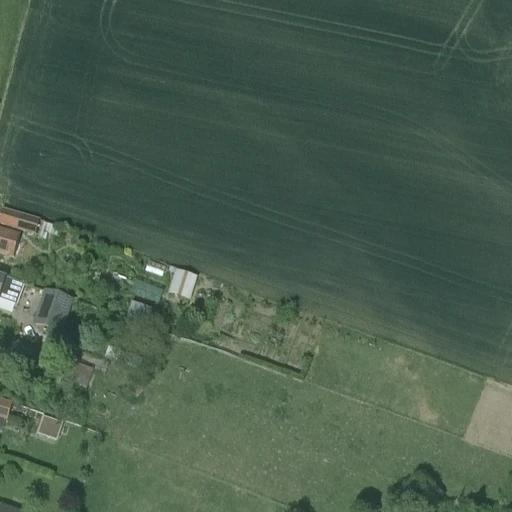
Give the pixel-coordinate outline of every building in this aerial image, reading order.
[(21,216),(2,210),(0,217),(0,226),(17,232),(17,230),(36,236),(40,221),(21,216)] [(44,225),(39,241),(46,243),(48,236),(57,239),(60,230),(44,225)] [(0,254),(13,259),(19,236),(0,230),(0,254)] [(168,295),(190,302),(198,278),(176,271),(168,295)] [(0,300),(17,307),(25,286),(4,279),(0,277),(0,300)] [(46,292),(33,327),(62,337),(74,302),(46,292)] [(132,304),(127,320),(146,327),(152,311),(132,304)] [(48,353),(14,341),(7,360),(42,371),(48,353)] [(86,389),(93,370),(71,362),(64,381),(86,389)] [(0,419),(6,422),(12,405),(0,400),(0,419)] [(59,443),(64,425),(44,419),(38,436),(59,443)]
